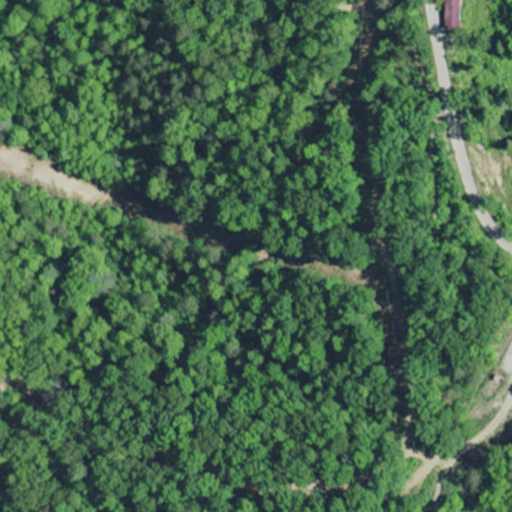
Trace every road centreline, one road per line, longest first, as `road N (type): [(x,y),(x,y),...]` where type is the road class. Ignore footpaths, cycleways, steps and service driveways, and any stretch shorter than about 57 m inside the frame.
road 1 (secondary): [(511,242),(474,194),(432,0)]
road 2 (residential): [(465,511),(465,458),(511,395)]
